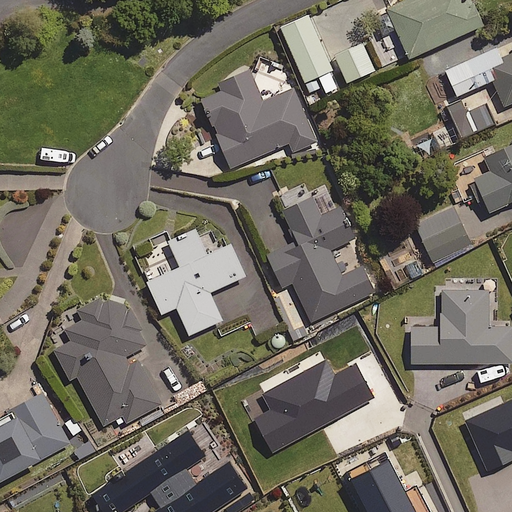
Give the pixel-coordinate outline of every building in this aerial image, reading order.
[(469,0),(396,0),(385,5),(407,56),(480,26),(469,0)] [(339,86),(308,13),(280,25),(303,80),(318,74),(325,92),(339,86)] [(333,54),(347,83),(377,68),(363,40),(333,54)] [(511,100),(511,49),(500,55),(496,45),(445,68),(456,94),(492,78),(503,104),(511,100)] [(263,99),(249,67),(215,81),(218,88),(201,95),(230,165),(311,132),(293,86),(263,99)] [(464,106),(460,99),(446,105),(461,137),(494,121),(483,97),(464,106)] [(474,177),(475,180),(470,182),(478,199),(483,196),(490,209),(511,198),(511,138),(483,153),(490,169),(474,177)] [(311,195),(278,209),(291,238),(266,249),(281,285),(291,281),(309,320),(374,292),(362,265),(340,274),(329,248),(353,238),(339,206),(320,214),(311,195)] [(470,243),(452,204),(415,222),(432,260),(470,243)] [(198,237),(194,227),(167,239),(178,265),(145,279),(160,312),(176,305),(188,333),(221,318),(209,290),(244,274),(229,241),(218,246),(211,231),(198,237)] [(82,318),(47,338),(70,378),(76,374),(104,423),(114,417),(119,425),(160,401),(136,358),(129,362),(124,355),(146,342),(119,296),(104,305),(98,294),(76,307),(82,318)] [(437,391),(423,386),(416,402),(430,407),(437,391)] [(0,478),(69,442),(41,390),(10,407),(12,412),(0,418),(0,478)] [(71,447),(77,460),(97,450),(91,438),(71,447)]
